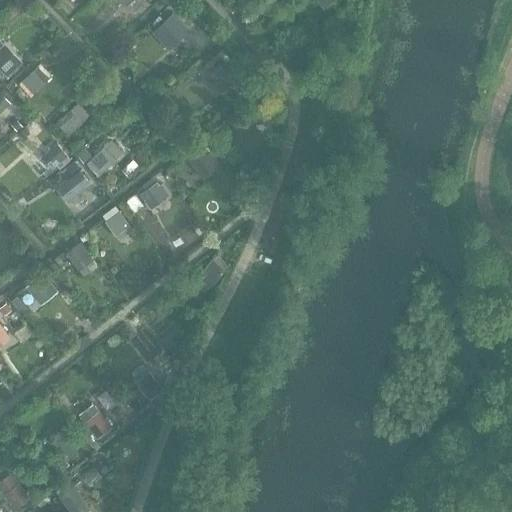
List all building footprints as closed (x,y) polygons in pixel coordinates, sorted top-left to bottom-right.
[(183,24),(171,9),(157,20),(169,36),(183,24)] [(0,79),(14,68),(2,53),(0,54),(0,79)] [(42,62),(21,82),(33,94),(54,75),(42,62)] [(235,81),(220,64),(207,75),(221,93),(235,81)] [(0,114),(8,107),(0,97),(0,114)] [(70,134),(91,114),(79,101),(58,122),(70,134)] [(214,162),(197,139),(183,150),(200,173),(214,162)] [(59,157),(47,142),(33,154),(45,169),(59,157)] [(111,159),(99,144),(84,156),(97,171),(111,159)] [(70,201),(93,181),(82,167),(58,187),(70,201)] [(141,192),(152,208),(172,194),(161,178),(141,192)] [(129,229),(116,213),(102,225),(114,240),(129,229)] [(85,241),(69,249),(80,269),(96,260),(85,241)] [(213,274),(201,259),(182,274),(194,289),(213,274)] [(54,284),(37,263),(22,276),(39,297),(54,284)] [(0,345),(13,336),(0,317),(0,345)] [(159,389),(147,374),(133,386),(145,401),(159,389)] [(111,386),(79,403),(96,437),(116,427),(112,418),(124,411),(111,386)] [(82,449),(64,427),(50,438),(67,460),(82,449)] [(13,470),(0,479),(0,485),(17,508),(33,495),(13,470)] [(79,511),(86,507),(74,491),(59,503),(66,511),(79,511)]
